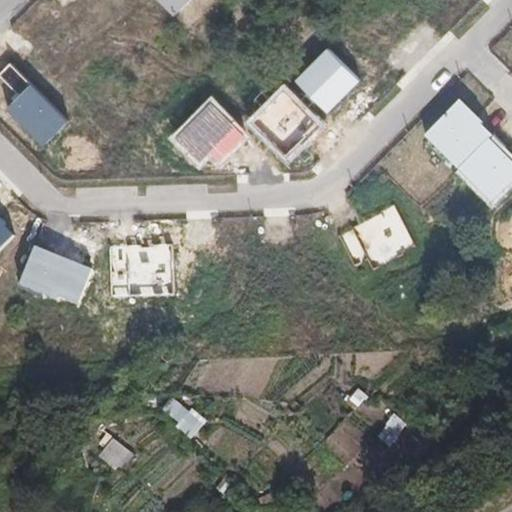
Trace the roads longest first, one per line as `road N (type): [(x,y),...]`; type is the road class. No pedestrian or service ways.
road 1 (residential): [(0,157),(28,189),(68,209),(324,193),(466,50)]
road 2 (track): [(511,395),(347,511)]
